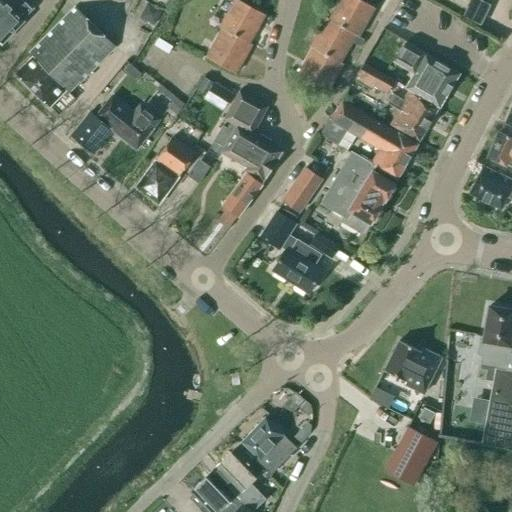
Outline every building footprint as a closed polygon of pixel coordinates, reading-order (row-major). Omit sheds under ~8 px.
[(0,0),(0,42),(1,44),(24,21),(34,11),(25,2),(14,12),(1,0),(0,0)] [(238,0),(234,0),(219,28),(222,29),(248,44),(249,43),(265,15),(238,0)] [(374,8),(360,0),(340,0),(330,20),(355,34),(354,35),(358,37),(374,8)] [(484,21),(489,0),(469,0),(465,17),(484,21)] [(15,74),(49,107),(65,90),(68,93),(114,47),(74,8),(29,53),(32,56),(15,74)] [(330,20),(326,18),(310,47),(312,48),(339,63),(339,62),(350,42),(354,35),(355,34),(330,20)] [(248,44),(222,29),(206,57),(235,73),(252,45),(249,43),(248,44)] [(360,48),(364,40),(358,37),(354,35),(350,42),(360,48)] [(407,88),(408,89),(439,107),(458,74),(406,43),(395,62),(415,73),(407,88)] [(326,93),(342,64),(339,62),(339,63),(312,48),(296,76),(326,93)] [(384,74),(370,65),(364,62),(356,76),(357,76),(356,78),(371,88),(372,85),(386,93),(395,79),(384,74)] [(205,96),(214,83),(204,77),(196,90),(205,96)] [(177,115),(185,105),(160,85),(157,89),(171,101),(166,107),(177,115)] [(427,126),(439,107),(408,89),(402,99),(393,93),(387,103),(398,109),(427,126)] [(259,135),(257,138),(251,134),(267,108),(240,91),(223,118),(229,122),(226,128),(222,125),(213,141),(208,150),(218,156),(221,152),(246,167),(243,171),(261,185),(281,154),(267,145),(270,141),(259,135)] [(89,112),(70,136),(93,154),(113,130),(136,148),(159,118),(140,103),(132,112),(112,96),(95,117),(89,112)] [(379,150),(370,164),(375,166),(397,178),(417,144),(342,101),(330,121),(379,150)] [(419,141),(427,126),(398,109),(389,124),(419,141)] [(511,138),(498,132),(486,157),(506,167),(508,164),(511,166),(511,138)] [(195,153),(174,137),(135,187),(158,204),(195,153)] [(375,166),(370,164),(351,152),(321,203),(344,216),(341,221),(361,233),(367,222),(370,224),(394,183),(372,170),(375,166)] [(202,181),(210,163),(198,157),(189,175),(202,181)] [(506,197),(511,199),(511,180),(483,166),(469,194),(501,209),(506,197)] [(305,167),(282,199),(299,211),(321,179),(305,167)] [(220,204),(235,216),(260,186),(245,174),(220,204)] [(272,270),(308,292),(322,271),(314,266),(321,254),(288,234),(295,223),(276,211),(259,236),(278,248),(280,246),(285,250),(272,270)] [(311,244),(330,256),(337,246),(318,233),(311,244)] [(511,310),(489,306),(483,341),(479,340),(476,354),(482,355),(479,368),(486,369),(485,379),(493,381),(482,439),(481,444),(511,449),(511,310)] [(455,329),(450,350),(465,353),(470,332),(455,329)] [(404,384),(423,393),(441,357),(422,348),(420,351),(398,341),(384,371),(406,381),(404,384)] [(312,413),(310,407),(294,393),(284,405),(293,412),(298,407),(307,415),(312,413)] [(424,407),(418,418),(429,424),(434,413),(424,407)] [(296,447),(284,437),(265,418),(242,442),(259,458),(256,461),(270,475),(296,447)] [(385,469),(412,483),(434,441),(407,427),(385,469)] [(258,474),(234,449),(216,466),(217,466),(210,472),(223,485),(226,483),(230,487),(252,510),(264,498),(249,483),(258,474)] [(253,511),(252,510),(230,487),(225,492),(208,474),(190,491),(203,504),(199,508),(202,511),(253,511)]
